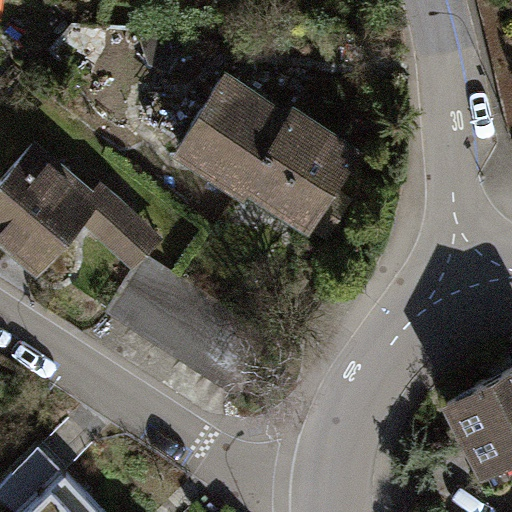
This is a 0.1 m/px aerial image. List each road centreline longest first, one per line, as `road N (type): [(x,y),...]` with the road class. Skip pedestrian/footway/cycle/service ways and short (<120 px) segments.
road 1 (residential): [(0,319),(221,460),(327,502)]
road 2 (residential): [(327,502),(341,425),(372,364),(467,269)]
road 3 (residential): [(467,269),(429,0)]
